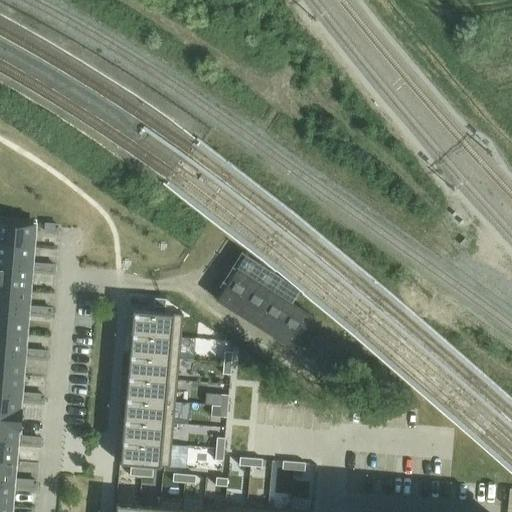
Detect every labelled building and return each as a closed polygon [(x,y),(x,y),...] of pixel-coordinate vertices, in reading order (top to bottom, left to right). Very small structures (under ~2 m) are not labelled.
[(35,224),(0,220),(0,243),(33,246),(35,224)] [(58,225),(46,224),(46,232),(58,233),(58,225)] [(0,265),(32,268),(32,264),(33,246),(0,243),(0,265)] [(235,270),(216,299),(217,300),(218,299),(230,307),(230,308),(233,310),(233,309),(239,313),(239,314),(242,316),(243,315),(248,319),(252,322),(252,321),(257,325),(261,328),(262,327),(266,330),(266,331),(270,334),(271,333),(276,336),(275,337),(280,340),(280,339),(285,342),(284,343),(289,346),(290,345),(294,348),(293,348),(294,349),(295,348),(295,349),(314,319),(291,304),(299,291),(300,290),(287,282),(245,255),(235,270)] [(31,272),(43,273),(43,265),(32,264),(32,268),(31,272)] [(0,265),(0,286),(30,289),(31,272),(32,268),(0,265)] [(55,266),(43,265),(43,273),(54,274),(55,266)] [(0,286),(0,308),(28,311),(28,307),(30,289),(0,286)] [(154,296),(154,306),(161,307),(162,297),(154,296)] [(28,315),(39,316),(40,308),(28,307),(28,311),(28,315)] [(28,311),(0,308),(0,330),(26,332),(28,315),(28,311)] [(51,309),(40,308),(39,316),(51,317),(51,309)] [(133,309),(131,332),(177,336),(179,313),(133,309)] [(0,351),(24,354),(25,350),(26,332),(0,330),(0,351)] [(131,332),(129,354),(175,358),(177,336),(131,332)] [(36,359),(36,351),(25,350),(24,354),(24,358),(36,359)] [(225,350),(224,362),(232,363),(233,351),(225,350)] [(392,366),(435,393),(445,378),(402,350),(392,366)] [(0,373),(23,376),(24,358),(24,354),(0,351),(0,373)] [(47,360),(48,352),(36,351),(36,359),(47,360)] [(129,354),(127,375),(174,379),(175,358),(129,354)] [(224,362),(223,374),(230,375),(232,363),(224,362)] [(0,395),(21,397),(21,393),(23,376),(0,373),(0,395)] [(127,375),(125,397),(172,401),(174,379),(127,375)] [(20,401),(32,402),(33,394),(21,393),(21,397),(20,401)] [(221,393),(220,405),(228,406),(229,394),(221,393)] [(44,395),(33,394),(32,402),(43,403),(44,395)] [(0,395),(0,417),(21,419),(22,407),(20,407),(20,401),(21,397),(0,395)] [(125,397),(123,418),(170,422),(172,401),(125,397)] [(220,405),(219,417),(227,418),(228,406),(220,405)] [(0,439),(17,440),(17,437),(18,431),(20,431),(21,419),(0,417),(0,439)] [(123,418),(121,440),(168,444),(170,422),(123,418)] [(217,436),(216,448),(224,449),(225,437),(217,436)] [(28,446),(29,438),(17,437),(17,440),(17,445),(28,446)] [(40,439),(29,438),(28,446),(40,446),(40,439)] [(0,439),(0,460),(15,462),(17,445),(17,440),(0,439)] [(121,440),(119,463),(166,467),(168,444),(121,440)] [(216,448),(215,460),(223,461),(224,449),(216,448)] [(239,457),(239,465),(251,466),(251,458),(239,457)] [(251,458),(251,466),(263,467),(263,459),(251,458)] [(0,482),(14,484),(14,480),(15,462),(0,460),(0,482)] [(282,461),(282,468),(294,470),(294,462),(282,461)] [(294,462),(294,470),(306,471),(306,463),(294,462)] [(130,471),(129,479),(141,480),(142,472),(130,471)] [(142,472),(141,480),(153,481),(154,473),(142,472)] [(173,475),(172,483),(184,484),(185,476),(173,475)] [(185,476),(184,484),(196,485),(197,477),(185,476)] [(216,479),(215,487),(227,488),(228,480),(216,479)] [(14,480),(14,484),(13,488),(25,488),(25,481),(14,480)] [(37,482),(25,481),(25,488),(36,489),(37,482)] [(0,504),(12,505),(13,488),(14,484),(0,482),(0,504)] [(116,497),(115,511),(138,511),(139,499),(116,497)] [(139,499),(138,511),(160,511),(161,501),(139,499)] [(161,501),(160,511),(181,511),(182,503),(161,501)] [(182,503),(181,511),(203,511),(204,505),(182,503)]
